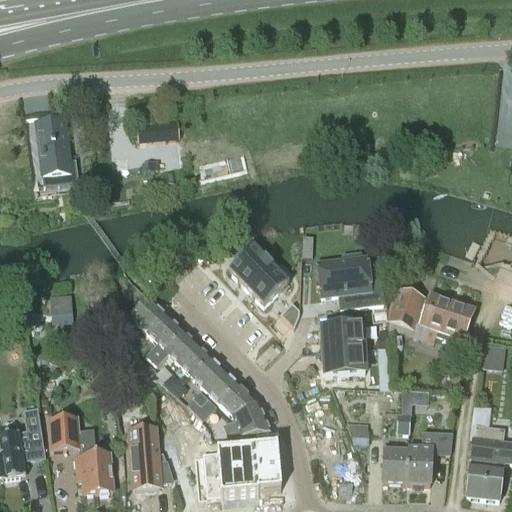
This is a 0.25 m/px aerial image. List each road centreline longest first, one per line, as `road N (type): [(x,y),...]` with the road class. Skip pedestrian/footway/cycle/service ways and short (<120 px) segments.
road 1 (unclassified): [(511,51),(0,93)]
road 2 (residential): [(306,511),(275,396),(188,305)]
road 3 (primary): [(190,0),(17,27)]
